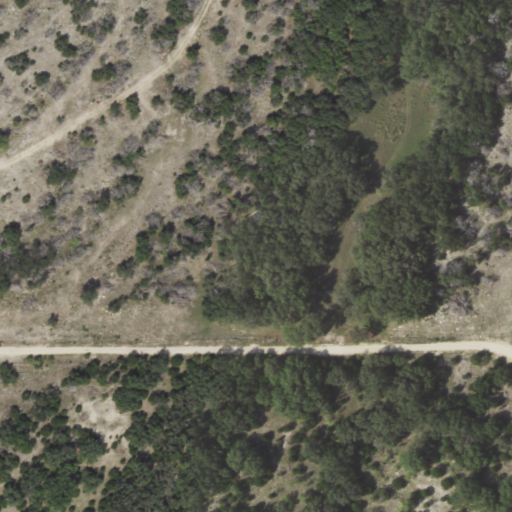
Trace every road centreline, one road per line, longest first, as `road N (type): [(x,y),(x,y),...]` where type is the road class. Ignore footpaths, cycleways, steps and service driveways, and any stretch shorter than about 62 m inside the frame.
road 1 (residential): [(511,490),(507,433),(457,388),(0,370)]
road 2 (residential): [(145,0),(0,142)]
